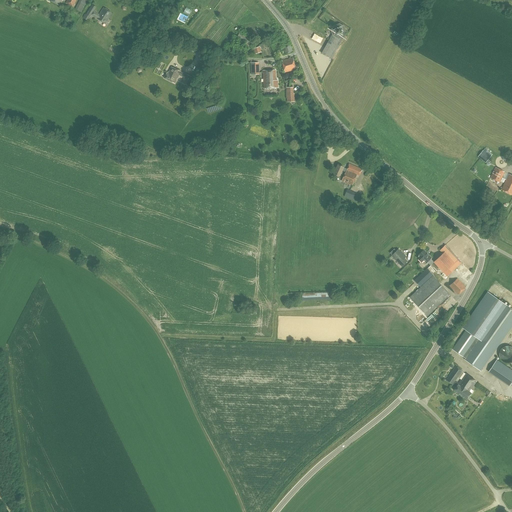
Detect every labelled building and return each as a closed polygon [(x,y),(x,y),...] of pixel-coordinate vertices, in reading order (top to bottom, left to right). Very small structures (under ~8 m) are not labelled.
[(79,0),(75,9),(81,12),(87,0),(79,0)] [(92,15),(105,24),(107,22),(112,13),(104,8),(99,14),(94,11),(96,7),(92,4),(84,18),(88,21),(92,15)] [(322,53),(331,58),(346,33),(344,32),(345,32),(346,31),(345,27),(345,26),(340,23),(334,25),(331,30),(332,35),(322,53)] [(245,44),(251,47),(255,41),(240,32),(237,37),(246,42),(245,44)] [(271,45),(274,52),(282,49),(279,41),(271,45)] [(283,47),(285,54),(293,51),(290,45),(283,47)] [(282,61),(285,72),(299,69),(297,64),(295,65),(293,58),(282,61)] [(195,71),(202,75),(207,65),(200,62),(195,71)] [(250,62),(251,75),(259,74),(259,62),(250,62)] [(181,83),(189,86),(194,77),(185,73),(181,71),(171,67),(168,72),(166,74),(164,78),(172,82),(175,83),(179,75),(184,77),(181,83)] [(263,70),(264,88),(278,88),(278,80),(276,80),(275,70),(263,70)] [(486,163),(492,154),(485,148),(478,157),(486,163)] [(341,181),(352,185),(357,175),(359,175),(362,169),(349,164),(347,169),(343,168),(344,167),(338,164),(334,173),(339,176),(341,173),(344,175),(341,181)] [(505,172),(496,167),(490,178),(499,182),(505,172)] [(511,175),(509,174),(502,189),(511,194),(511,175)] [(462,262),(445,245),(441,249),(440,250),(443,253),(434,261),(447,275),(462,262)] [(398,249),(396,251),(394,249),(390,253),(396,259),(396,260),(402,266),(407,261),(404,258),(406,256),(403,254),(398,249)] [(419,256),(417,258),(422,263),(424,261),(426,263),(427,262),(430,265),(434,262),(431,258),(424,250),(418,255),(419,256)] [(414,281),(419,286),(431,274),(432,275),(433,275),(427,268),(417,278),(414,281)] [(418,289),(410,297),(427,316),(445,299),(450,294),(437,280),(433,276),(420,287),(418,289)] [(450,285),(458,294),(465,287),(457,278),(450,285)] [(469,352),(464,359),(481,371),(511,325),(511,308),(488,292),(462,327),(466,330),(452,349),(464,357),(468,351),(469,352)] [(499,355),(499,356),(500,357),(500,358),(501,359),(501,360),(502,360),(502,361),(503,361),(504,362),(505,362),(506,363),(507,363),(508,363),(509,363),(510,362),(511,362),(511,361),(511,346),(510,346),(509,346),(508,346),(507,346),(506,346),(505,346),(504,346),(504,347),(503,347),(502,348),(501,349),(500,350),(500,351),(500,352),(499,352),(499,353),(499,354),(499,355)] [(488,371),(509,386),(511,381),(511,370),(497,359),(488,371)] [(471,389),(477,382),(456,366),(446,380),(456,387),(454,390),(467,399),(471,393),(472,393),(474,391),(471,389)] [(431,401),(433,402),(438,397),(433,392),(427,399),(430,402),(431,401)]
